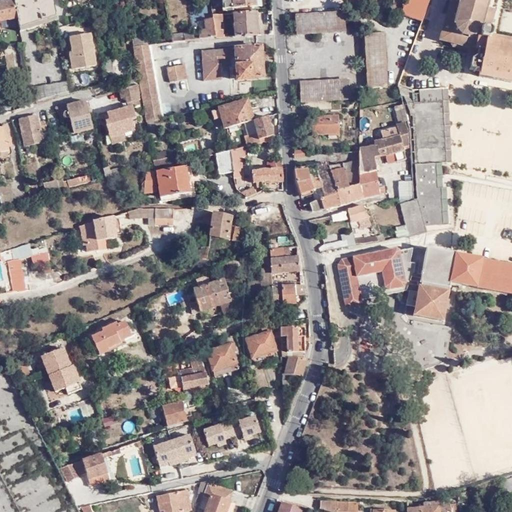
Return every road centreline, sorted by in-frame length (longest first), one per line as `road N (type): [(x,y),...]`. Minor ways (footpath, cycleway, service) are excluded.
road 1 (unclassified): [(276,0),(288,198),(308,249),(303,304),(319,334),(260,511)]
road 2 (track): [(303,304),(149,359)]
